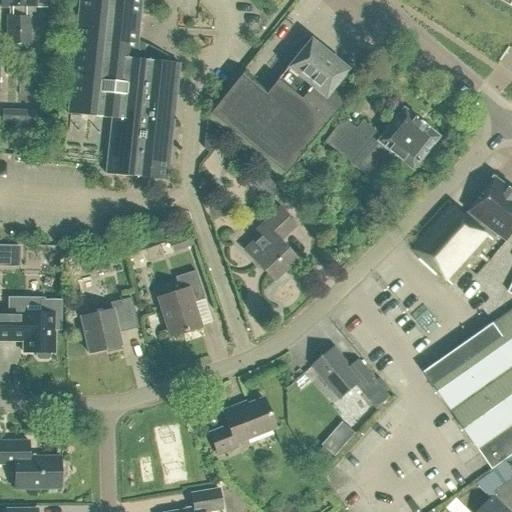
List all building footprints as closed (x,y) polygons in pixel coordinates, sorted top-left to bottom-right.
[(0,0),(0,8),(10,9),(10,19),(8,19),(8,46),(30,46),(30,13),(27,13),(27,9),(36,9),(36,4),(48,4),(48,0),(0,0)] [(78,0),(67,116),(111,120),(106,175),(165,181),(177,66),(158,64),(150,64),(150,60),(135,52),(136,44),(135,44),(139,0),(78,0)] [(345,102),(332,91),(348,72),(310,41),(268,93),(244,73),(206,120),(281,181),(345,102)] [(438,138),(403,110),(381,138),(361,122),(355,130),(342,120),(323,144),(367,179),(381,161),(390,168),(397,159),(412,171),(438,138)] [(40,127),(40,115),(2,114),(1,126),(40,127)] [(269,202),(281,191),(264,173),(252,185),(269,202)] [(506,243),(511,234),(511,192),(495,179),(466,218),(450,204),(411,248),(452,286),(495,234),(506,243)] [(273,282),(296,260),(279,242),(296,226),(279,208),(261,225),(265,230),(244,251),(273,282)] [(169,241),(172,250),(173,253),(194,246),(190,234),(169,241)] [(170,337),(199,328),(191,304),(204,300),(195,271),(174,278),(179,292),(158,299),(170,337)] [(511,286),(509,293),(511,294),(511,312),(425,374),(478,450),(493,470),(511,456),(511,286)] [(62,301),(43,300),(43,299),(7,298),(7,313),(0,312),(0,340),(23,341),(23,353),(36,353),(36,357),(39,360),(47,361),(50,358),(50,354),(53,354),(53,331),(62,332),(62,301)] [(121,350),(117,333),(138,328),(130,298),(109,304),(111,311),(80,318),(88,353),(107,349),(108,353),(121,350)] [(430,320),(416,327),(424,345),(438,338),(430,320)] [(360,361),(350,369),(334,349),(314,366),(341,399),(358,384),(378,407),(390,397),(360,361)] [(274,429),(263,399),(238,409),(237,406),(221,412),(227,427),(209,434),(217,455),(237,447),(235,444),(274,429)] [(28,457),(28,442),(0,442),(0,464),(14,465),(14,490),(60,489),(60,479),(62,479),(66,475),(66,466),(62,463),(59,463),(59,457),(28,457)] [(495,472),(478,483),(493,498),(500,491),(511,482),(511,468),(510,470),(506,464),(495,472)] [(206,511),(221,510),(218,489),(190,494),(193,508),(172,511),(206,511)] [(510,511),(505,506),(510,501),(500,491),(478,511),(510,511)]
